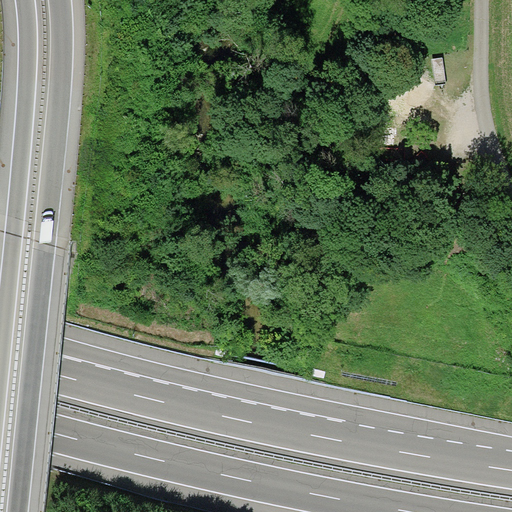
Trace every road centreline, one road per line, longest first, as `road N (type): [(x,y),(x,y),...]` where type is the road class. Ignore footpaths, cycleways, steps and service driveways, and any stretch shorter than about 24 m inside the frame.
road 1 (motorway): [(511,468),(254,421),(0,354)]
road 2 (motorway): [(20,511),(61,107),(62,0)]
road 3 (motorway): [(0,418),(403,511)]
road 4 (motorway): [(21,0),(22,110),(0,357)]
road 5 (unclassified): [(476,0),(482,127),(511,203)]
